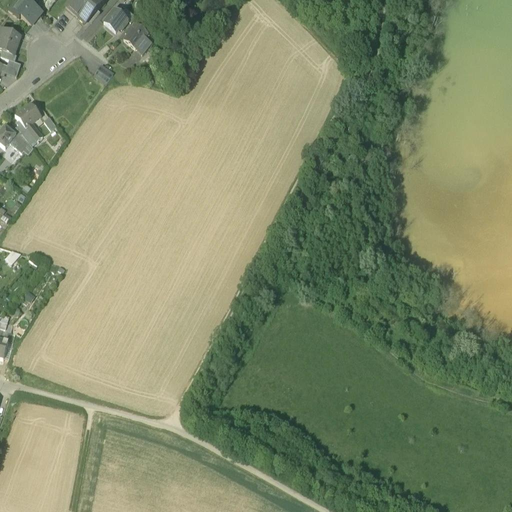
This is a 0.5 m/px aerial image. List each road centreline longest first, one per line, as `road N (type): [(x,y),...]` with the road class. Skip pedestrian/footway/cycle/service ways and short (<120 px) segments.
road 1 (track): [(175,427),(342,100),(373,64),(383,0)]
road 2 (track): [(327,511),(175,427),(18,385)]
road 3 (residential): [(0,107),(77,41),(106,61)]
